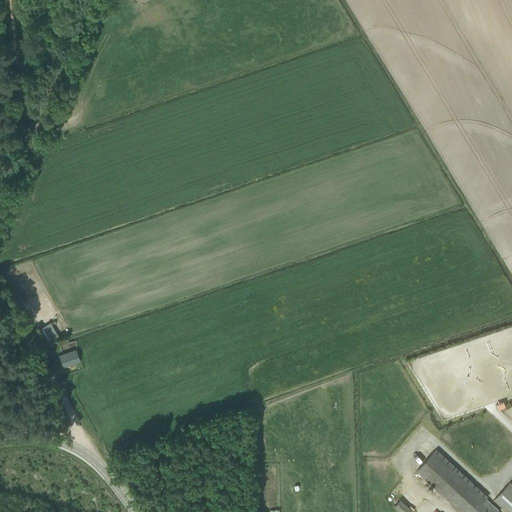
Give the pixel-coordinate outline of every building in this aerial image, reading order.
[(56,318),(41,326),(50,340),(64,332),(56,318)] [(76,349),(59,355),(63,367),(80,361),(76,349)] [(417,471),(461,511),(498,511),(500,511),(486,498),(488,497),(436,450),(417,471)] [(394,480),(394,479),(394,477),(393,474),(392,472),(391,470),(389,468),(386,467),(384,466),(381,466),(378,466),(375,467),(373,468),(371,469),(369,471),(368,474),(367,477),(367,479),(367,481),(367,484),(368,486),(370,489),(372,491),(374,492),(377,493),(379,493),(382,493),(385,493),(387,492),(390,490),(391,488),(393,486),(394,483),(394,480)] [(494,500),(506,511),(511,511),(511,484),(510,483),(494,500)] [(391,506),(397,511),(409,511),(411,511),(397,499),(391,506)]
